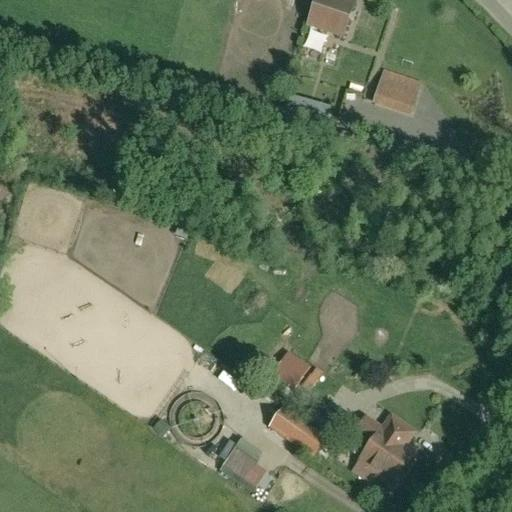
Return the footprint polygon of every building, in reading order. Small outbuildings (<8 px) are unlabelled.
[(337,44),(348,11),(314,0),(304,33),(337,44)] [(197,435),(212,423),(196,405),(182,417),(197,435)] [(326,443),(309,430),(283,410),(268,430),(311,463),(326,443)] [(357,465),(358,466),(353,473),(371,485),(375,479),(392,491),(416,457),(405,449),(414,436),(391,420),(382,432),(365,420),(356,431),(373,443),(357,465)] [(274,476),(260,470),(266,455),(242,445),(232,470),(249,477),(246,485),(267,494),(274,476)]
